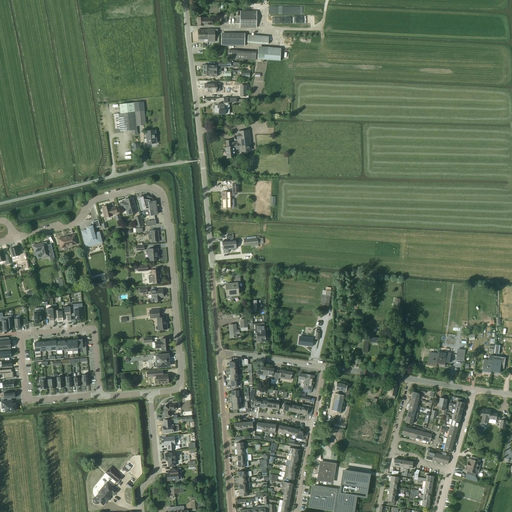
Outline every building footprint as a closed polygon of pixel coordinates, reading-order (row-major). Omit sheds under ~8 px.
[(256,11),(240,11),(240,28),(256,28),(256,11)] [(212,18),(210,18),(203,18),(197,18),(198,26),(204,26),(204,25),(212,25),(212,18)] [(208,29),(198,30),(198,42),(208,41),(208,42),(215,42),(215,35),(218,35),(218,29),(214,29),(215,29),(208,29)] [(222,33),(221,46),(245,46),(245,34),(222,33)] [(228,86),(228,88),(233,88),(233,94),(234,94),(235,94),(236,94),(236,86),(236,84),(228,83),(228,86)] [(213,84),(205,84),(205,92),(213,92),(220,92),(220,84),(213,84)] [(223,98),(223,104),(217,104),(217,105),(214,105),(214,108),(214,113),(219,113),(219,114),(226,114),(229,114),(229,104),(229,102),(237,102),(236,98),(228,98),(223,98)] [(146,125),(144,102),(119,104),(120,114),(113,114),(115,132),(137,130),(137,126),(146,125)] [(154,131),(146,131),(147,144),(155,143),(154,131)] [(227,146),(226,147),(227,158),(235,157),(234,150),(240,149),(240,152),(251,151),(249,133),(239,134),(239,139),(237,139),(238,142),(234,142),(234,143),(231,143),(230,140),(226,140),(227,146)] [(231,191),(221,192),(222,209),(231,208),(231,191)] [(156,206),(156,204),(155,202),(154,200),(153,199),(151,198),(150,197),(148,196),(146,196),(144,196),(142,196),(143,197),(138,198),(141,210),(146,209),(146,207),(149,206),(150,215),(157,214),(156,209),(154,209),(154,205),(156,205),(156,206)] [(123,200),(124,202),(123,202),(122,203),(121,204),(120,205),(121,206),(122,207),(122,210),(126,209),(128,214),(136,212),(133,198),(123,200)] [(112,214),(117,213),(116,207),(110,209),(110,205),(102,207),(105,218),(112,216),(112,214)] [(86,247),(102,243),(99,232),(94,234),(92,226),(90,227),(89,226),(89,227),(87,228),(88,231),(83,232),(86,247)] [(149,234),(148,235),(149,239),(149,240),(151,240),(152,242),(159,242),(158,231),(151,231),(151,234),(149,234)] [(61,249),(78,244),(75,234),(65,237),(64,237),(62,238),(58,239),(61,249)] [(222,241),(222,242),(223,249),(223,253),(228,253),(228,249),(230,249),(230,250),(235,249),(235,248),(236,248),(235,243),(239,242),(239,240),(222,241)] [(50,260),(55,259),(52,250),(48,251),(46,242),(32,246),(34,252),(41,251),(43,258),(49,257),(50,260)] [(18,258),(23,257),(22,253),(19,254),(18,247),(10,249),(12,257),(18,256),(18,258)] [(150,261),(159,260),(158,255),(157,255),(157,249),(148,249),(148,253),(149,253),(150,261)] [(6,265),(10,264),(8,256),(4,257),(3,251),(0,251),(0,261),(5,261),(6,265)] [(153,284),(160,283),(159,269),(151,270),(152,276),(148,276),(149,283),(153,283),(153,284)] [(234,275),(234,284),(225,284),(226,293),(233,293),(233,295),(238,294),(237,284),(241,283),(240,274),(234,275)] [(160,297),(163,297),(163,289),(151,290),(152,298),(154,298),(155,302),(160,301),(160,297)] [(320,310),(327,311),(330,291),(323,290),(320,310)] [(82,303),(71,304),(71,307),(72,313),(75,313),(76,320),(83,319),(82,309),(82,303)] [(35,317),(33,317),(34,321),(35,321),(35,324),(39,323),(39,322),(41,322),(41,319),(41,318),(44,318),(43,311),(44,311),(43,307),(39,308),(40,311),(40,312),(34,312),(35,317)] [(58,310),(54,311),(55,319),(57,319),(57,322),(63,321),(62,311),(58,311),(58,310)] [(159,317),(159,310),(149,311),(150,318),(157,318),(158,326),(156,326),(156,327),(156,329),(157,330),(158,330),(167,330),(166,317),(159,317)] [(6,320),(2,321),(3,332),(10,331),(10,328),(13,328),(12,318),(6,319),(6,320)] [(239,320),(240,328),(248,327),(247,319),(239,320)] [(261,340),(261,341),(265,341),(265,339),(267,339),(268,337),(268,334),(266,333),(265,333),(264,326),(264,323),(256,324),(253,324),(253,331),(257,331),(257,340),(261,340)] [(237,337),(236,334),(240,334),(239,330),(236,330),(236,324),(229,325),(230,338),(237,337)] [(363,342),(362,352),(367,352),(369,342),(379,343),(379,338),(364,336),(364,340),(364,342),(363,342)] [(298,345),(312,347),(313,338),(299,337),(298,345)] [(2,341),(1,338),(0,338),(0,349),(11,349),(10,340),(2,341)] [(170,346),(170,343),(169,343),(169,338),(161,339),(161,341),(155,342),(156,348),(162,348),(162,351),(170,350),(170,346)] [(438,354),(437,365),(445,366),(447,353),(439,352),(438,354)] [(437,367),(437,365),(438,354),(430,353),(428,365),(437,367)] [(157,367),(169,366),(168,354),(156,355),(157,362),(155,362),(154,363),(154,366),(155,367),(157,367)] [(484,360),(483,373),(491,374),(491,372),(493,361),(493,356),(490,355),(489,360),(484,360)] [(493,361),(491,372),(500,373),(500,368),(504,369),(506,357),(493,356),(493,361)] [(261,375),(266,375),(272,376),(272,380),(275,380),(276,373),(273,372),(274,368),(269,368),(261,367),(260,370),(257,369),(256,376),(261,376),(261,375)] [(12,372),(12,369),(0,370),(0,374),(4,375),(4,379),(14,378),(13,372),(12,372)] [(280,370),(279,373),(276,373),(275,380),(278,381),(279,378),(290,380),(291,375),(292,375),(293,372),(285,371),(285,370),(280,370)] [(167,383),(168,383),(168,375),(162,375),(162,371),(147,372),(147,377),(156,376),(156,379),(155,379),(155,383),(157,383),(157,384),(164,383),(164,384),(167,384),(167,383)] [(306,374),(299,373),(298,379),(305,380),(303,388),(311,389),(314,376),(306,374)] [(83,386),(89,385),(88,375),(82,375),(82,378),(81,378),(81,382),(82,382),(83,382),(83,386)] [(73,379),(71,379),(72,384),(73,384),(75,384),(75,386),(81,386),(80,377),(74,377),(74,379),(73,379)] [(47,380),(46,380),(47,387),(48,387),(49,386),(49,389),(55,388),(54,379),(49,379),(49,380),(47,380)] [(234,387),(235,387),(237,386),(237,388),(241,388),(241,380),(231,380),(231,387),(233,387),(234,387)] [(341,393),(341,395),(342,395),(344,396),(348,397),(350,391),(345,390),(346,385),(337,383),(335,390),(342,391),(342,393),(341,393)] [(388,395),(388,398),(394,400),(395,396),(397,385),(391,383),(388,395)] [(15,398),(14,392),(4,393),(5,399),(7,399),(8,400),(7,400),(12,400),(11,399),(11,398),(15,398)] [(413,392),(411,398),(418,400),(421,401),(423,394),(420,394),(413,392)] [(342,395),(341,395),(334,394),(331,410),(341,412),(344,396),(342,395)] [(260,407),(261,400),(255,400),(255,398),(252,397),(251,405),(254,405),(254,406),(254,407),(257,408),(257,407),(260,407)] [(444,410),(447,399),(440,398),(437,409),(444,410)] [(457,401),(456,404),(450,403),(449,406),(452,406),(455,407),(463,409),(465,403),(461,402),(462,399),(458,398),(457,401)] [(13,403),(13,400),(1,401),(2,409),(5,409),(5,412),(17,411),(16,403),(13,403)] [(176,409),(179,408),(179,401),(172,402),(172,403),(168,404),(167,405),(167,404),(163,408),(164,409),(163,410),(163,414),(164,414),(165,417),(171,417),(170,412),(172,410),(176,410),(176,409)] [(302,407),(300,413),(301,413),(301,414),(304,415),(304,414),(307,415),(307,411),(310,412),(311,406),(302,404),(302,407)] [(415,412),(417,406),(409,404),(408,410),(415,412)] [(452,406),(451,409),(455,410),(454,413),(461,415),(463,409),(455,407),(452,406)] [(481,424),(485,425),(486,422),(488,423),(489,419),(497,420),(498,413),(491,412),(491,410),(481,408),(480,414),(484,415),(480,424),(481,424)] [(408,410),(406,416),(413,418),(417,419),(418,413),(415,412),(408,410)] [(461,415),(454,413),(452,420),(459,422),(461,415)] [(413,418),(406,416),(405,422),(412,424),(413,418)] [(163,433),(174,432),(173,425),(171,426),(170,420),(164,420),(164,426),(162,426),(163,433)] [(459,422),(452,420),(450,426),(458,428),(459,422)] [(458,428),(450,426),(449,429),(444,428),(444,430),(448,431),(456,434),(458,428)] [(401,435),(408,436),(410,429),(403,427),(401,435)] [(297,429),(296,436),(295,438),(303,440),(304,437),(302,437),(304,430),(297,429)] [(417,430),(410,429),(408,436),(415,438),(417,430)] [(424,432),(417,430),(415,438),(422,440),(424,432)] [(456,434),(448,431),(447,438),(454,440),(456,434)] [(424,432),(422,440),(430,442),(430,439),(432,439),(433,435),(431,434),(432,434),(424,432)] [(174,444),(175,444),(174,437),(163,438),(164,445),(168,445),(168,450),(175,450),(174,444)] [(454,440),(447,438),(445,444),(452,446),(454,440)] [(451,452),(452,446),(445,444),(443,450),(451,452)] [(299,449),(293,448),(290,448),(289,454),(292,454),(298,456),(299,449)] [(433,461),(435,453),(428,451),(426,459),(433,461)] [(176,457),(176,456),(176,454),(175,453),(165,454),(166,461),(168,460),(169,466),(175,466),(175,460),(175,457),(176,457)] [(440,463),(442,455),(435,453),(433,461),(440,463)] [(449,457),(442,455),(440,463),(447,465),(449,457)] [(479,462),(480,459),(471,456),(470,459),(469,462),(468,461),(467,465),(479,468),(481,463),(479,463),(479,462)] [(412,469),(412,465),(413,462),(406,461),(405,468),(404,473),(404,476),(406,476),(408,468),(412,469)] [(335,470),(334,470),(335,465),(329,464),(329,462),(326,462),(326,463),(321,463),(320,466),(319,465),(318,471),(319,472),(318,479),(333,481),(333,476),(334,476),(335,470)] [(478,473),(479,468),(467,465),(466,468),(467,468),(466,471),(467,471),(466,474),(475,476),(476,474),(476,472),(478,473)] [(286,466),(285,472),(295,474),(296,468),(289,466),(286,466)] [(110,467),(105,472),(108,475),(117,482),(121,477),(113,470),(110,467)] [(170,469),(170,473),(167,473),(167,481),(178,480),(178,473),(181,473),(180,468),(170,469)] [(313,486),(310,507),(337,511),(353,511),(356,495),(366,497),(369,475),(344,471),(341,491),(313,486)] [(283,478),(287,478),(294,480),(295,474),(285,472),(283,478)] [(113,495),(117,490),(107,482),(102,488),(103,489),(95,498),(95,497),(93,500),(93,502),(95,504),(98,504),(100,502),(103,505),(112,494),(113,495)] [(283,482),(282,485),(285,485),(285,488),(292,490),(292,489),(293,490),(293,487),(292,486),(293,484),(286,482),(283,482)] [(282,488),(281,491),(284,491),(284,495),(291,496),(291,495),(292,496),(292,493),(291,492),(292,490),(285,488),(282,488)] [(192,501),(193,511),(198,510),(202,510),(201,500),(197,500),(192,501)]
